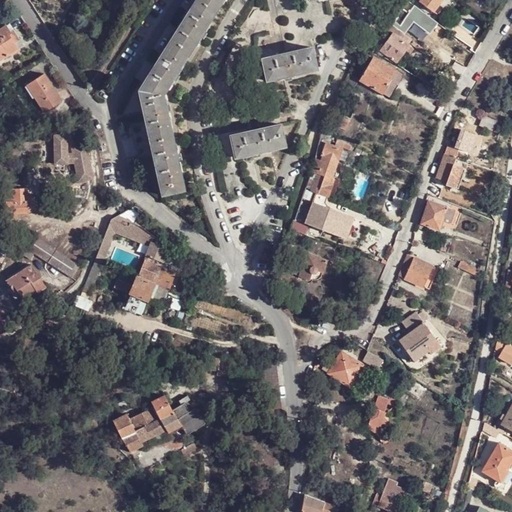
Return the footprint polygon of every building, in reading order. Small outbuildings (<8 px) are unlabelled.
[(162,94),(222,0),(195,0),(138,90),(161,196),(183,191),(162,94)] [(408,13),(404,19),(408,22),(422,4),(419,2),(420,0),(409,0),(402,8),(408,13)] [(420,0),(419,2),(422,4),(433,12),(441,0),(420,0)] [(390,24),(399,30),(402,27),(399,26),(393,21),(390,24)] [(0,60),(23,46),(10,24),(0,29),(0,60)] [(407,44),(410,39),(399,30),(390,24),(386,30),(390,34),(391,33),(407,44)] [(408,45),(407,44),(391,33),(390,34),(387,38),(382,46),(378,50),(395,62),(408,45)] [(382,46),(387,38),(385,37),(379,43),(382,46)] [(422,53),(424,49),(418,44),(415,48),(422,53)] [(316,70),(311,47),(260,59),(266,81),(316,70)] [(382,95),(394,71),(372,59),(360,82),(382,95)] [(388,98),(401,75),(396,72),(394,71),(382,95),(388,98)] [(38,93),(34,96),(44,112),(62,102),(43,74),(31,82),(38,93)] [(356,91),(360,82),(351,78),(347,86),(356,91)] [(33,96),(34,96),(38,93),(31,82),(26,85),(33,96)] [(493,131),(497,122),(484,116),(480,126),(493,131)] [(345,131),(349,121),(342,118),(338,128),(345,131)] [(284,146),(280,125),(229,136),(234,158),(284,146)] [(69,132),(55,133),(55,162),(69,162),(69,132)] [(351,146),(344,143),(341,148),(349,152),(351,146)] [(323,157),(337,162),(341,150),(325,144),(320,156),(323,157)] [(72,148),(78,180),(93,177),(88,145),(72,148)] [(448,146),(445,155),(455,158),(459,149),(448,146)] [(441,185),(443,185),(455,190),(458,179),(450,176),(454,166),(456,159),(455,158),(445,155),(436,179),(442,181),(441,185)] [(316,193),(327,198),(334,180),(331,179),(337,162),(323,157),(321,162),(317,173),(311,191),(316,193)] [(317,173),(321,162),(313,159),(310,171),(311,171),(317,173)] [(462,169),(454,166),(450,176),(458,179),(462,169)] [(436,179),(430,196),(438,199),(443,185),(441,185),(442,181),(436,179)] [(26,201),(26,189),(4,189),(4,214),(16,214),(16,213),(25,213),(27,213),(29,212),(30,211),(31,210),(31,208),(31,206),(31,204),(30,203),(30,202),(26,201)] [(312,203),(313,203),(324,207),(327,198),(316,193),(312,203)] [(442,222),(446,208),(428,202),(420,224),(424,225),(439,230),(442,222)] [(313,203),(304,224),(309,226),(322,231),(330,209),(324,207),(313,203)] [(454,211),(446,208),(442,222),(450,225),(454,211)] [(347,216),(330,209),(322,231),(345,240),(350,228),(343,225),(347,216)] [(353,218),(347,216),(343,225),(350,228),(353,218)] [(129,227),(111,220),(108,229),(114,231),(149,245),(144,257),(148,258),(160,263),(167,248),(159,244),(155,242),(157,238),(156,236),(149,232),(139,225),(136,224),(135,224),(133,224),(132,224),(131,225),(130,226),(129,227)] [(108,229),(94,262),(99,264),(101,265),(114,231),(108,229)] [(29,251),(32,253),(71,278),(78,267),(37,239),(29,251)] [(29,251),(20,245),(15,253),(27,261),(32,253),(29,251)] [(308,254),(303,264),(299,276),(299,277),(308,281),(311,273),(313,274),(314,274),(316,270),(322,273),(326,261),(308,254)] [(400,271),(398,276),(404,278),(412,258),(407,255),(400,271)] [(431,265),(412,258),(404,278),(423,286),(431,265)] [(299,276),(303,264),(296,261),(291,273),(299,276)] [(460,261),(460,262),(457,268),(472,275),(474,272),(475,269),(475,268),(460,261)] [(94,262),(84,285),(81,293),(86,295),(99,264),(94,262)] [(152,285),(161,288),(168,291),(174,274),(146,262),(145,264),(139,279),(152,285)] [(36,295),(46,289),(32,267),(7,282),(20,303),(35,294),(36,295)] [(121,272),(117,279),(129,285),(133,277),(121,272)] [(152,285),(139,279),(136,278),(133,287),(117,280),(114,288),(126,293),(130,294),(128,300),(123,310),(135,315),(142,298),(146,300),(152,285)] [(86,300),(79,298),(77,296),(73,305),(87,310),(90,301),(86,300)] [(11,308),(10,308),(0,303),(0,321),(1,319),(5,321),(11,308)] [(410,333),(404,337),(399,340),(415,363),(429,353),(430,354),(439,347),(415,313),(402,322),(407,329),(410,333)] [(501,336),(496,345),(496,349),(502,352),(507,344),(510,346),(511,345),(507,343),(508,341),(501,336)] [(511,347),(510,346),(507,344),(502,352),(499,356),(511,364),(511,347)] [(376,369),(382,360),(368,351),(362,360),(376,369)] [(341,352),(335,361),(329,370),(327,373),(349,387),(362,366),(341,352)] [(237,360),(202,356),(200,369),(208,370),(216,371),(216,376),(228,377),(230,367),(236,369),(237,360)] [(329,370),(335,361),(330,357),(323,366),(329,370)] [(281,410),(279,359),(266,359),(268,410),(281,410)] [(107,381),(120,374),(114,361),(100,368),(101,369),(107,381)] [(134,431),(141,443),(166,431),(167,433),(180,425),(186,436),(204,424),(194,407),(189,411),(184,403),(190,400),(187,395),(178,400),(181,405),(172,409),(164,396),(151,402),(154,407),(128,419),(134,431)] [(382,430),(386,418),(387,413),(386,413),(390,402),(394,404),(397,398),(391,396),(390,400),(379,396),(370,426),(382,430)] [(511,407),(505,418),(504,417),(502,421),(503,423),(502,425),(511,430),(511,407)] [(143,445),(141,443),(134,431),(128,419),(126,414),(112,421),(119,437),(129,452),(143,445)] [(391,420),(386,418),(382,430),(370,426),(369,429),(388,442),(391,420)] [(184,456),(197,448),(193,443),(181,450),(184,456)] [(501,482),(511,463),(511,451),(500,444),(483,472),(501,482)] [(398,498),(402,488),(395,485),(396,482),(388,479),(382,496),(386,497),(387,493),(398,498)] [(468,511),(474,491),(469,489),(462,511),(468,511)] [(392,511),(398,498),(387,493),(386,497),(382,496),(380,499),(378,506),(392,511)] [(335,511),(337,507),(304,495),(300,511),(335,511)] [(378,506),(380,499),(375,496),(372,503),(378,506)]
